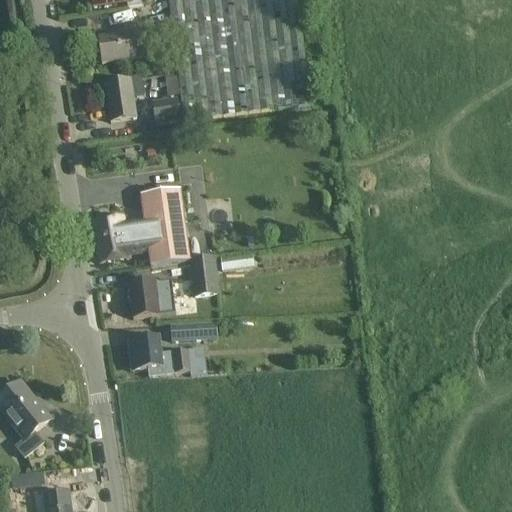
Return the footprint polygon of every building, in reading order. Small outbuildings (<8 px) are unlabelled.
[(92,0),(94,10),(113,7),(127,5),(127,10),(143,7),(141,0),(92,0)] [(168,0),(184,125),(311,108),(297,0),(168,0)] [(102,66),(122,63),(136,61),(135,58),(147,56),(145,42),(134,44),(133,36),(98,41),(102,66)] [(171,46),(161,48),(163,60),(173,58),(171,46)] [(111,125),(131,122),(136,121),(134,108),(133,101),(144,99),(141,81),(105,86),(111,125)] [(152,106),(156,128),(181,124),(178,102),(152,106)] [(131,181),(155,178),(151,138),(127,141),(131,181)] [(149,256),(150,269),(190,264),(181,194),(178,195),(156,197),(141,199),(144,222),(124,224),(123,219),(113,220),(93,223),(100,266),(129,261),(129,259),(149,256)] [(220,262),(222,274),(255,269),(253,257),(220,262)] [(190,265),(194,301),(218,298),(214,262),(190,265)] [(149,285),(129,287),(133,322),(153,319),(159,319),(173,317),(171,297),(169,282),(149,285)] [(170,331),(171,346),(216,342),(215,327),(170,331)] [(190,375),(187,354),(161,357),(159,341),(136,344),(140,373),(148,372),(149,380),(190,375)] [(50,423),(21,386),(0,402),(0,411),(25,442),(15,450),(25,461),(44,446),(35,435),(50,423)] [(38,490),(36,475),(12,478),(14,493),(38,490)] [(71,511),(69,495),(46,498),(47,511),(71,511)]
